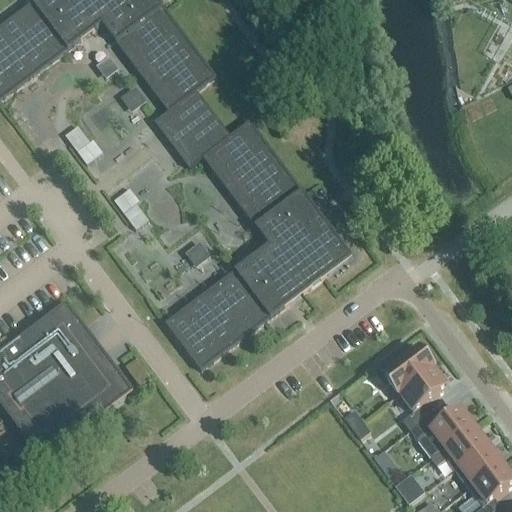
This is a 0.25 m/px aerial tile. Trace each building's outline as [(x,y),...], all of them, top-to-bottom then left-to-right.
[(43,0),(0,33),(0,106),(103,29),(169,117),(169,118),(197,97),(216,82),(154,0),(43,0)] [(136,91),(122,102),(131,115),(146,104),(136,91)] [(230,142),(197,97),(169,118),(169,117),(155,127),(190,173),(203,163),(203,162),(230,142)] [(250,127),(230,142),(203,162),(203,163),(270,251),(166,329),(201,376),(289,310),(286,306),(301,295),(303,299),(327,281),(320,271),(345,253),(327,229),(323,231),(313,217),(316,214),(250,127)] [(65,140),(77,156),(90,147),(78,131),(65,140)] [(43,159),(57,149),(46,135),(32,146),(43,159)] [(87,169),(103,157),(93,144),(90,147),(77,156),(87,169)] [(114,206),(124,219),(137,209),(140,206),(130,194),(114,206)] [(124,219),(136,234),(149,225),(137,209),(124,219)] [(185,257),(196,271),(209,261),(199,247),(185,257)] [(15,348),(0,359),(0,397),(48,460),(66,447),(98,422),(127,401),(86,347),(92,342),(82,328),(79,331),(64,311),(47,324),(15,348)] [(399,400),(434,373),(420,354),(385,381),(399,400)] [(136,362),(125,370),(139,390),(150,381),(136,362)] [(435,374),(434,373),(399,400),(400,400),(401,400),(414,418),(403,426),(410,436),(432,420),(425,410),(448,393),(434,375),(435,374)] [(410,436),(418,447),(432,465),(442,458),(476,432),(462,413),(439,430),(432,420),(410,436)] [(361,446),(371,438),(356,418),(346,426),(361,446)] [(455,476),(489,451),(476,432),(442,458),(455,476)] [(502,469),(489,451),(455,476),(469,494),(502,469)] [(389,483),(399,476),(385,456),(375,464),(389,483)] [(499,511),(494,505),(511,491),(511,482),(502,469),(469,494),(482,511),(499,511)] [(403,502),(411,496),(403,487),(396,492),(403,502)]
